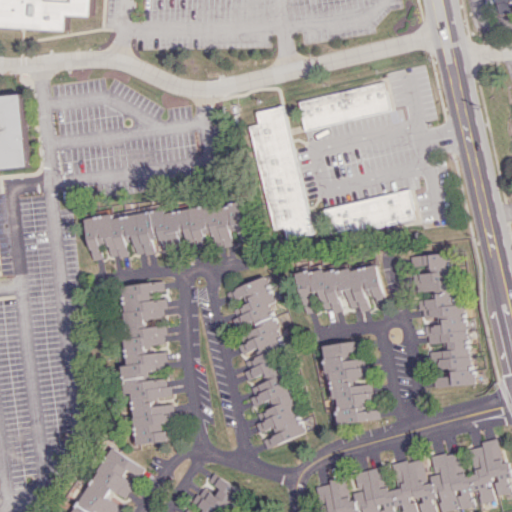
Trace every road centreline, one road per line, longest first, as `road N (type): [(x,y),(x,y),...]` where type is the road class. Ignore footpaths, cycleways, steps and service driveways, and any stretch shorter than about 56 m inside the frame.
road 1 (residential): [(446,36),(206,90),(122,61),(0,66)]
road 2 (secondary): [(438,0),(511,322)]
road 3 (residential): [(511,407),(322,454),(297,485)]
road 4 (residential): [(241,462),(203,268)]
road 5 (residential): [(297,485),(201,452),(180,459),(139,511)]
road 6 (residential): [(181,270),(201,452)]
road 7 (residential): [(118,277),(253,257)]
